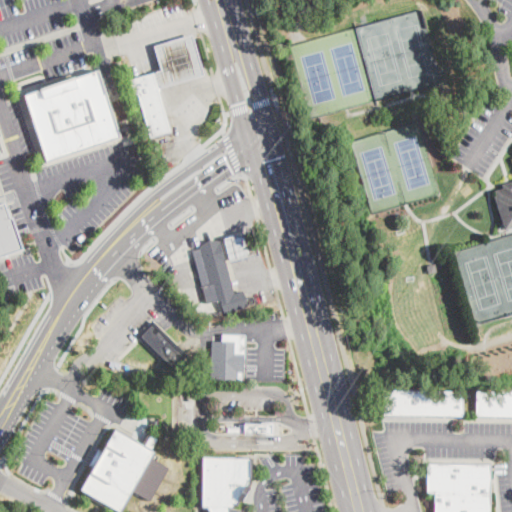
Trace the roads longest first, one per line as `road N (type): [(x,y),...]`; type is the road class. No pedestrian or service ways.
road 1 (primary): [(360,511),(260,134)]
road 2 (tertiary): [(221,147),(156,193),(69,288),(0,404)]
road 3 (tertiary): [(39,368),(78,301),(143,230),(260,134)]
